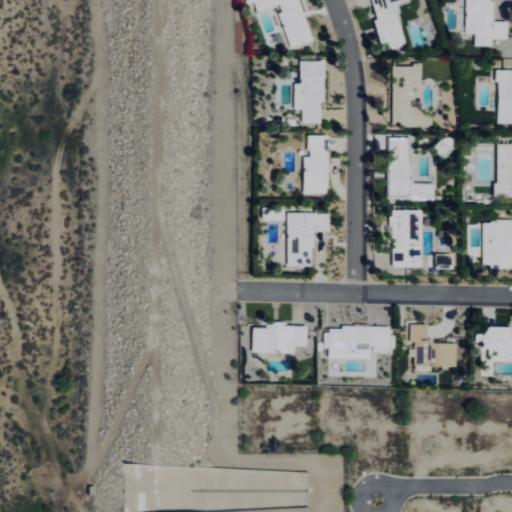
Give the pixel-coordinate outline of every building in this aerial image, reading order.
[(248,0),(249,3),(255,1),(258,11),(278,5),(291,46),(312,40),(300,0),(248,0)] [(475,44),(493,45),(493,38),(508,38),(508,21),(493,21),(493,0),(461,0),(461,32),(476,33),(475,44)] [(303,122),(324,122),(323,59),(300,60),(301,82),(295,82),(295,108),(303,108),(303,122)] [(511,68),(498,68),(497,123),(511,122),(511,68)] [(304,155),(304,192),(328,193),(329,134),(309,134),(309,156),(304,155)] [(412,137),(394,136),(394,151),(390,151),(388,196),(434,197),(434,183),(411,182),(412,137)] [(511,142),(497,142),(497,190),(511,189),(511,142)] [(392,266),(422,265),(422,208),(392,209),(392,266)] [(329,231),(330,212),(288,212),(287,265),(313,265),(313,230),(329,231)] [(484,222),(483,266),(511,266),(511,219),(496,219),(496,222),(484,222)] [(295,351),(295,345),(307,345),(307,325),(285,325),(285,321),(267,321),(267,327),(253,327),(253,351),(295,351)] [(456,364),(456,342),(427,342),(427,323),(412,323),(412,348),(410,348),(410,356),(417,356),(416,364),(456,364)] [(390,327),(330,325),(329,357),(371,357),(372,349),(390,350),(390,327)] [(511,329),(483,329),(482,348),(489,348),(488,360),(511,360),(511,329)]
